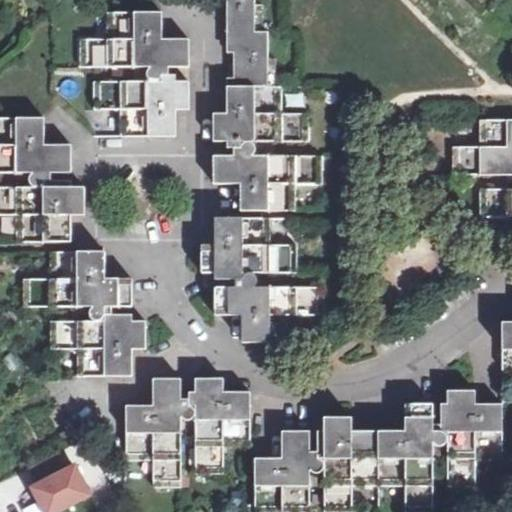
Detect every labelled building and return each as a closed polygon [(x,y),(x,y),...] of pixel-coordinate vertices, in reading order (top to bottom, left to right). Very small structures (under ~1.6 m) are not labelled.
[(227,79),(228,87),(269,88),(269,60),(269,33),(256,32),(256,0),(228,0),(229,53),(241,53),(241,79),(227,79)] [(108,14),(108,40),(80,41),(80,67),(190,67),(190,40),(163,40),(162,14),(108,14)] [(269,88),(277,88),(277,60),(269,60),(269,88)] [(94,83),(94,110),(119,110),(120,136),(177,135),(176,111),(190,110),(190,83),(94,83)] [(269,88),(228,87),(227,114),(215,114),(215,141),(311,142),(311,115),(283,115),(283,89),(277,88),(269,88)] [(0,172),(73,172),(72,146),(46,146),(45,119),(0,119),(0,172)] [(453,149),(453,175),(511,175),(511,121),(480,121),(479,149),(453,149)] [(215,157),(215,184),(242,184),(242,211),(297,211),(297,184),(324,184),(324,157),(215,157)] [(0,187),(0,214),(18,215),(18,242),(71,243),(72,216),(86,215),(86,189),(0,187)] [(511,190),(479,190),(480,217),(508,218),(508,245),(511,244),(511,190)] [(204,246),(203,274),(298,274),(297,247),(271,246),(270,220),(216,220),(216,246),(204,246)] [(106,253),(52,253),(51,280),(25,281),(25,307),(134,307),(134,280),(106,280),(106,253)] [(230,288),(230,315),(243,316),(243,342),(298,342),(298,316),(325,315),(325,288),(254,288),(249,288),(230,288)] [(78,350),(78,376),(132,375),(132,350),(146,350),(146,323),(50,322),(50,349),(78,350)] [(154,487),(182,486),(182,380),(155,380),(155,406),(128,406),(129,461),(155,461),(154,487)] [(197,380),(197,473),(225,474),(225,446),(251,446),(251,393),(224,392),(224,380),(197,380)] [(501,460),(503,444),(502,405),(476,405),(476,391),(448,392),(447,486),(476,485),(476,460),(501,460)] [(380,432),(380,486),(406,486),(406,511),(433,511),(433,405),(406,405),(406,432),(380,432)] [(352,511),(352,486),(380,486),(380,432),(353,432),(353,419),(325,419),(326,511),(352,511)] [(256,459),(256,511),(310,511),(311,432),(284,432),(283,459),(256,459)] [(40,484),(67,471),(58,452),(31,465),(40,484)] [(35,487),(47,511),(53,511),(91,494),(77,466),(67,471),(40,484),(35,487)]
